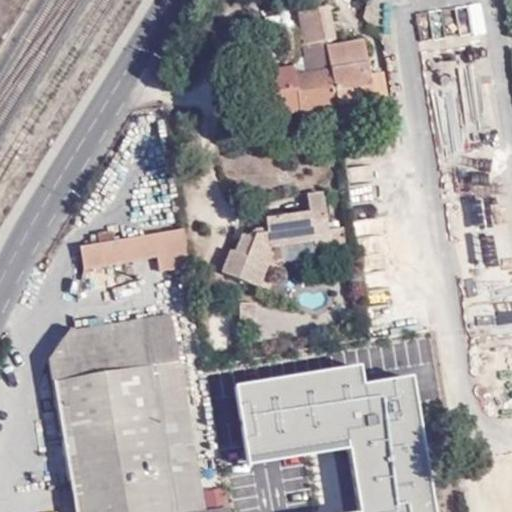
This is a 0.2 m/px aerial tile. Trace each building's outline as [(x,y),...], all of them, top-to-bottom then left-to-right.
[(330,1),(293,8),(305,71),(293,73),(291,65),(247,73),(256,122),(385,97),(380,73),(370,75),(363,37),(338,42),(330,1)] [(229,250),(218,273),(259,287),(266,277),(273,260),(272,247),(314,242),(315,250),(348,244),(346,228),(328,229),(322,191),(306,193),(308,212),(263,218),(266,233),(253,235),(241,233),(234,252),(229,250)] [(463,218),(465,245),(494,243),(492,215),(463,218)] [(182,230),(80,246),(83,271),(155,259),(161,273),(179,269),(187,257),(182,230)] [(237,304),(238,326),(255,325),(254,303),(237,304)] [(180,511),(159,385),(184,381),(173,315),(70,331),(52,359),(77,511),(180,511)] [(285,375),(255,384),(263,410),(321,392),(314,371),(286,380),(285,375)] [(291,404),(295,420),(324,413),(320,397),(291,404)] [(222,488),(203,491),(207,510),(225,507),(222,488)]
